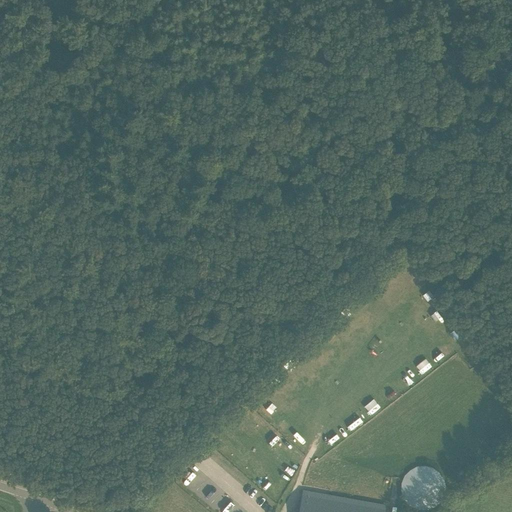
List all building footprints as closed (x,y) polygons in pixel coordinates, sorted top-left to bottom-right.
[(408,373),(414,382),(419,378),(413,370),(408,373)] [(392,385),(386,392),(393,398),(399,391),(392,385)] [(383,407),(392,400),(386,391),(376,398),(383,407)] [(366,406),(358,412),(361,417),(369,411),(366,406)] [(422,494),(422,490),(405,489),(404,506),(427,507),(428,494),(422,494)] [(302,490),(298,511),(386,511),(388,505),(302,490)]
